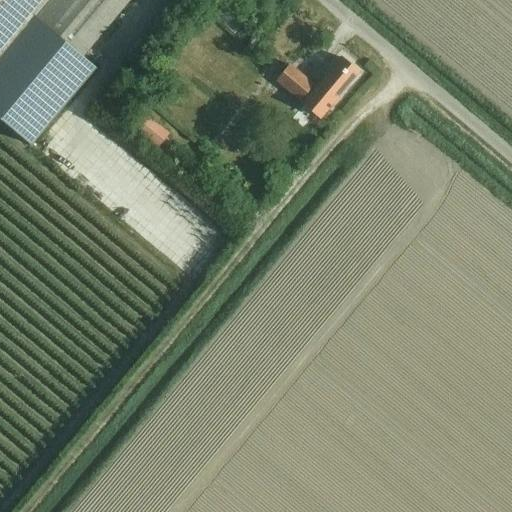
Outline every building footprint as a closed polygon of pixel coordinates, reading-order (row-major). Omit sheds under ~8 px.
[(0,0),(0,61),(35,20),(50,0),(0,0)] [(129,0),(50,0),(35,20),(82,57),(91,65),(101,53),(92,46),(129,0)] [(91,65),(82,57),(35,20),(0,61),(0,121),(31,147),(95,68),(91,65)] [(321,54),(349,37),(343,27),(315,43),(321,54)] [(321,118),(358,73),(340,58),(315,88),(312,85),(289,65),(276,82),(278,84),(270,93),(291,111),(300,100),(321,118)] [(143,114),(133,127),(156,146),(166,134),(143,114)] [(216,155),(204,143),(198,150),(201,153),(199,155),(208,164),(216,155)] [(220,179),(231,168),(219,157),(213,163),(217,166),(211,171),(220,179)]
